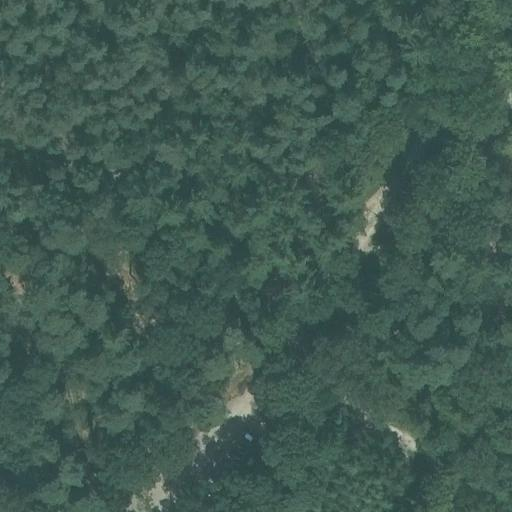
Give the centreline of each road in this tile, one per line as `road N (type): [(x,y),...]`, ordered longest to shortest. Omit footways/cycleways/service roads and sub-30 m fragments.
road 1 (track): [(94,186),(145,204),(295,336),(392,442),(412,450)]
road 2 (track): [(346,165),(305,178),(238,182),(129,164),(68,204),(21,221),(0,219)]
road 3 (unclassified): [(130,511),(229,427),(345,253)]
road 4 (track): [(281,0),(346,165),(376,198),(345,253)]
road 5 (track): [(376,198),(503,0)]
road 6 (track): [(376,198),(511,203)]
